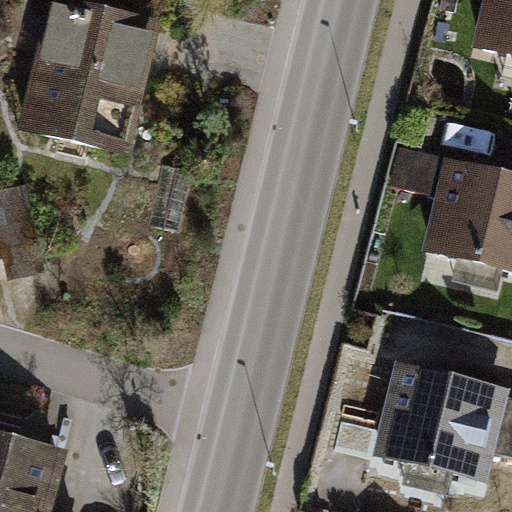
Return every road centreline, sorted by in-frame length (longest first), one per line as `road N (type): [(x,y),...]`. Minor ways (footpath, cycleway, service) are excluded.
road 1 (tertiary): [(243,418),(344,0)]
road 2 (residential): [(0,353),(243,418)]
